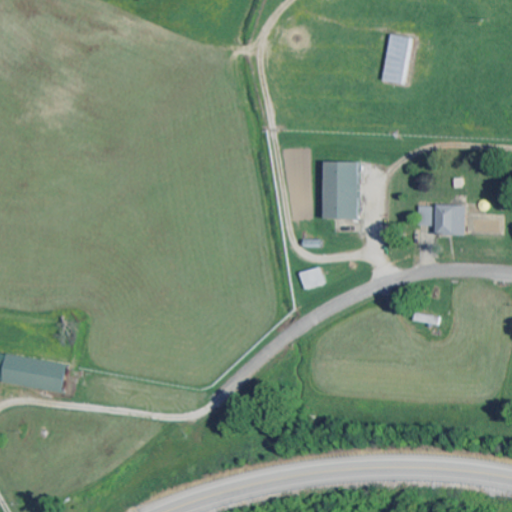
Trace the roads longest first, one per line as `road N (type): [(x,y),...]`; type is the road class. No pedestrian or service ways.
road 1 (secondary): [(511,483),(443,470),(329,473),(254,486),(181,511)]
road 2 (residential): [(469,269),(328,177),(232,134),(193,126)]
road 3 (residential): [(511,271),(445,269),(363,291),(233,387)]
